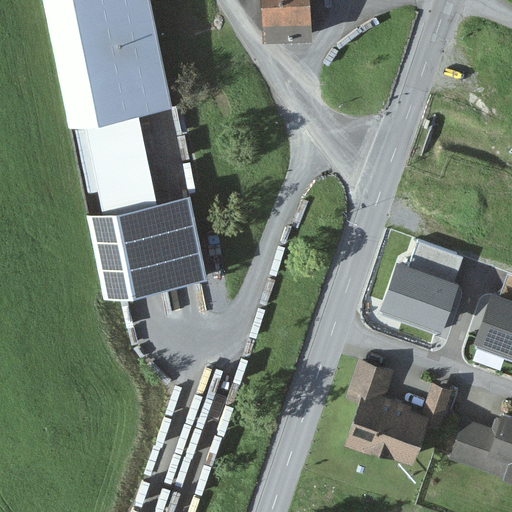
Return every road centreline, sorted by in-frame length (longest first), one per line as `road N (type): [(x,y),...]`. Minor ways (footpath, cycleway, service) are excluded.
road 1 (residential): [(384,174),(306,114),(262,62),(231,0)]
road 2 (residential): [(511,391),(331,332)]
road 3 (tertiary): [(271,511),(331,332)]
road 4 (tertiary): [(384,174),(449,0)]
road 5 (tertiary): [(331,332),(384,174)]
